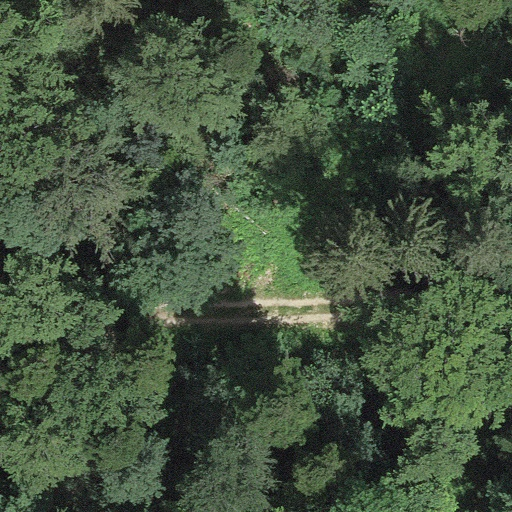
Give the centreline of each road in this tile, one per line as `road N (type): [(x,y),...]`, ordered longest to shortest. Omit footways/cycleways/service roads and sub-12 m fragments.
road 1 (track): [(0,334),(391,304),(511,269)]
road 2 (track): [(511,346),(391,304)]
